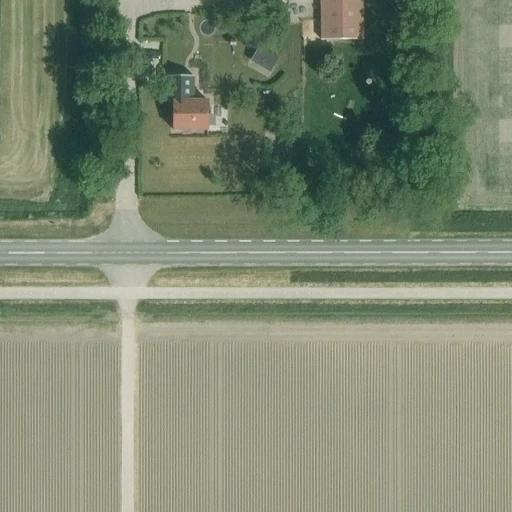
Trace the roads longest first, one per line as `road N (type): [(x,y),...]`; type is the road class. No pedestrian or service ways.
road 1 (secondary): [(511,253),(0,254)]
road 2 (track): [(128,511),(126,321)]
